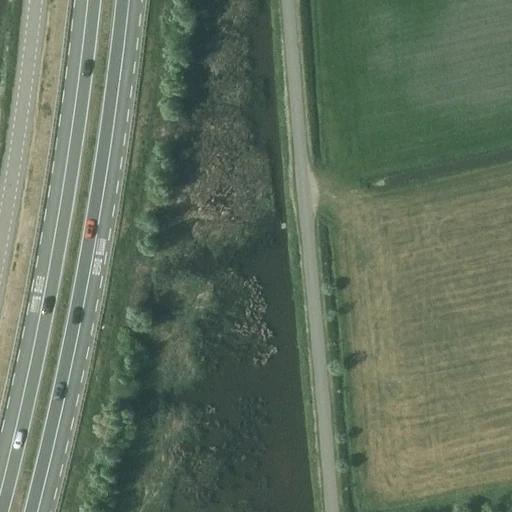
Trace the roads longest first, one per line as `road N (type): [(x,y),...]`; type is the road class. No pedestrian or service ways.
road 1 (primary): [(35,511),(105,175),(129,0)]
road 2 (unclassified): [(330,511),(286,0)]
road 3 (primary): [(86,0),(55,232),(0,485)]
road 4 (unclassified): [(0,251),(34,0)]
